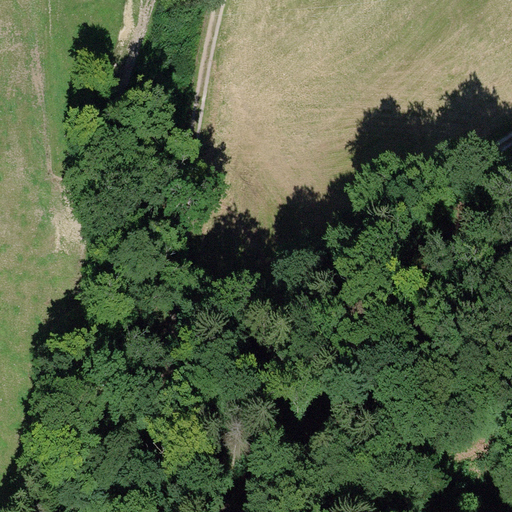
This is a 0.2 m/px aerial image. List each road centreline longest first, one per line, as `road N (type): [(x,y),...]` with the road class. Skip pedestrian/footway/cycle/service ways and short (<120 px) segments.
road 1 (track): [(126,511),(142,435),(195,310),(195,91),(219,0)]
road 2 (track): [(195,310),(511,148)]
